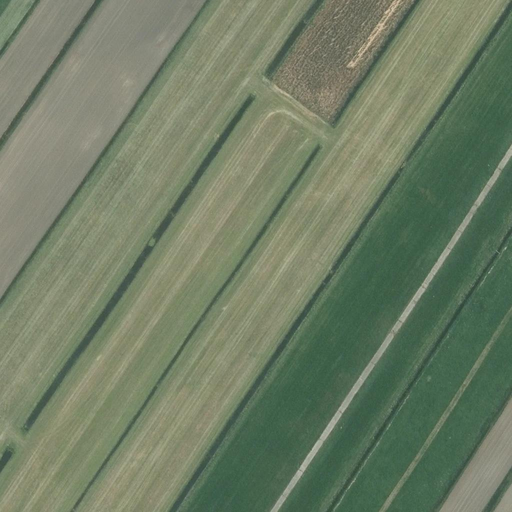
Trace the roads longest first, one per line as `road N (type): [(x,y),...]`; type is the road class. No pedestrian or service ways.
road 1 (track): [(511,150),(273,511)]
road 2 (track): [(511,311),(378,511)]
